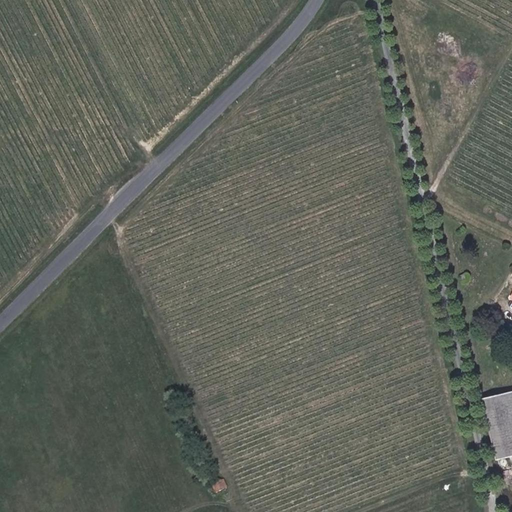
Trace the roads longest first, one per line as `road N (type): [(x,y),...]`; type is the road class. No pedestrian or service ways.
road 1 (unclassified): [(377,0),(495,511)]
road 2 (tertiary): [(318,0),(275,53),(0,324)]
